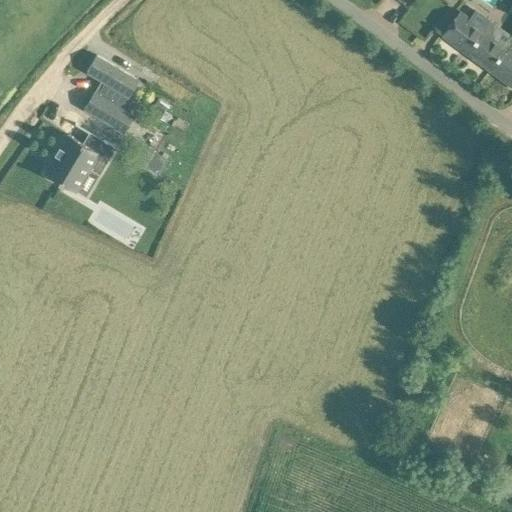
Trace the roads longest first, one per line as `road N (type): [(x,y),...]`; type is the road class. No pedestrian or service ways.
road 1 (unclassified): [(511,129),(336,0)]
road 2 (unclassified): [(122,0),(51,68),(0,142)]
